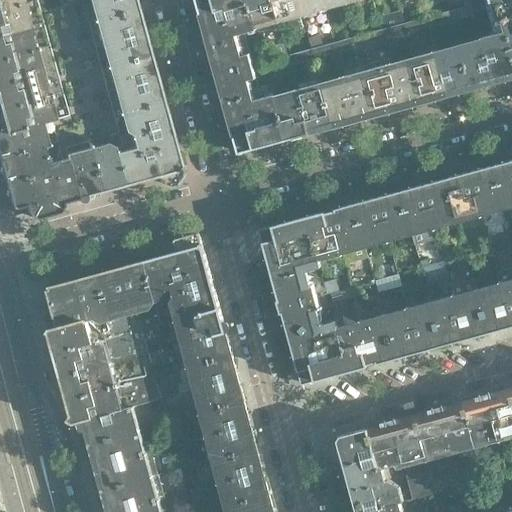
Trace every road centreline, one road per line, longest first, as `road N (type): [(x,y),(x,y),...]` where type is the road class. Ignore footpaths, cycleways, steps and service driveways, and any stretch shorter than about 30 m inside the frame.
road 1 (residential): [(219,194),(511,121)]
road 2 (residential): [(219,194),(279,429)]
road 3 (residential): [(511,364),(279,429)]
road 4 (tertiary): [(64,511),(0,279)]
road 5 (residential): [(0,262),(219,194)]
road 6 (residential): [(165,0),(219,194)]
